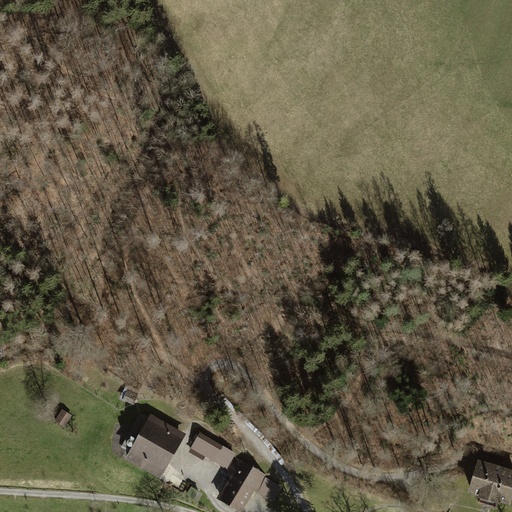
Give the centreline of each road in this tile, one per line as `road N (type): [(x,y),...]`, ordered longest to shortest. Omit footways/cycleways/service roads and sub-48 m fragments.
road 1 (track): [(511,276),(304,213),(278,195),(221,138),(169,36)]
road 2 (track): [(199,380),(215,367),(234,367),(342,470),(399,475),(480,453),(511,466)]
road 3 (track): [(0,487),(163,500),(193,511)]
road 4 (track): [(308,511),(199,380)]
